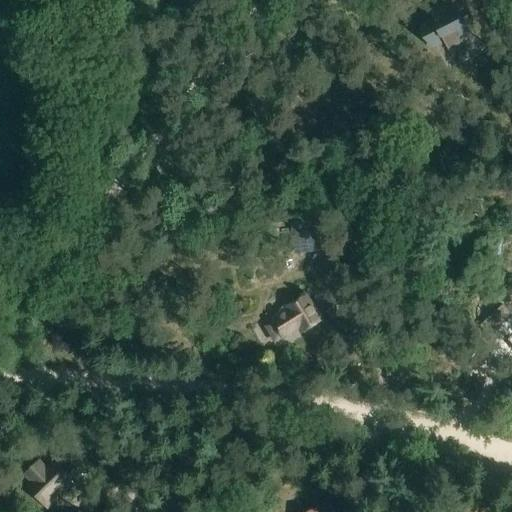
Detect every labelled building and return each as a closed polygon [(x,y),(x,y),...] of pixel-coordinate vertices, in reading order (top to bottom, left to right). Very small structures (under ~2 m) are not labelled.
[(448,52),(470,43),(459,17),(453,20),(448,7),(428,15),(431,23),(418,29),(429,56),(446,48),(448,52)] [(327,222),(290,226),(293,257),(331,252),(327,222)] [(511,243),(505,242),(503,258),(511,259),(511,243)] [(307,298),(287,310),(290,315),(265,330),(274,344),(299,329),(301,333),(321,321),(307,298)] [(327,313),(335,325),(345,317),(336,306),(327,313)] [(511,316),(502,306),(481,326),(495,341),(485,349),(494,360),(510,346),(504,339),(511,332),(511,316)] [(68,481),(56,468),(52,464),(46,470),(37,461),(22,475),(31,484),(26,488),(43,506),(61,489),(60,488),(68,481)] [(175,511),(188,511),(199,490),(185,483),(172,510),(175,511)] [(310,511),(332,511),(326,503),(316,510),(315,509),(310,511)]
